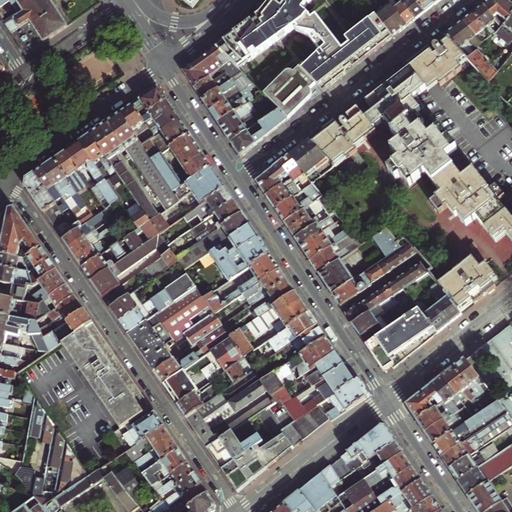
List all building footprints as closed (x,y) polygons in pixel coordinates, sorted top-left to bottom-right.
[(51,0),(0,0),(0,8),(10,2),(19,16),(5,25),(12,35),(26,56),(41,46),(68,27),(56,8),(51,0)] [(272,0),(262,14),(216,47),(231,62),(238,70),(295,28),(301,9),(309,0),(272,0)] [(387,2),(385,0),(372,0),(382,12),(376,17),(393,38),(402,32),(407,27),(387,2)] [(416,20),(398,0),(388,0),(387,2),(407,27),(411,24),(416,20)] [(425,13),(413,0),(398,0),(416,20),(421,17),(425,13)] [(413,0),(425,13),(430,9),(435,5),(430,0),(413,0)] [(502,27),(511,16),(511,5),(508,2),(505,0),(490,0),(485,5),(497,21),(502,27)] [(497,21),(485,5),(479,9),(473,14),(492,36),(496,33),(490,26),(497,21)] [(393,38),(376,17),(346,40),(348,42),(340,47),(314,14),(312,12),(309,15),(301,9),(295,28),(298,30),(296,32),(310,39),(321,53),(306,68),(303,65),(300,69),(317,85),(324,93),(393,38)] [(492,36),(473,14),(467,18),(463,22),(483,44),(492,36)] [(511,16),(502,27),(496,33),(510,45),(511,42),(511,16)] [(483,44),(463,22),(456,27),(476,49),(483,44)] [(476,49),(456,27),(452,30),(445,35),(448,38),(465,58),(467,60),(477,51),(476,49)] [(511,217),(498,200),(505,195),(496,184),(489,190),(473,169),(459,180),(443,160),(457,149),(440,128),(426,139),(418,129),(422,126),(414,115),(420,109),(412,99),(436,81),(440,86),(462,69),(458,64),(465,58),(448,38),(441,43),(445,47),(442,49),(439,45),(437,44),(435,44),(434,44),(433,46),(433,47),(433,48),(437,53),(434,55),(429,48),(418,57),(412,61),(407,65),(409,67),(366,101),(374,111),(366,118),(357,108),(346,117),(351,124),(349,125),(346,121),(345,120),(344,120),(343,120),(341,120),(340,121),(340,122),(339,124),(340,125),(344,130),(342,131),(334,122),(323,131),(325,133),(319,138),(312,143),(327,159),(333,166),(344,157),(346,160),(357,151),(355,149),(375,133),(373,130),(383,123),(399,144),(393,148),(401,159),(387,170),(395,181),(400,177),(409,187),(425,174),(441,194),(430,203),(439,214),(450,206),(466,226),(479,216),(488,227),(485,229),(495,241),(505,233),(511,241),(511,217)] [(231,62),(216,47),(210,52),(204,56),(211,66),(213,64),(216,69),(216,70),(217,72),(223,68),(231,62)] [(498,72),(477,51),(467,60),(489,83),(498,72)] [(211,66),(204,56),(182,71),(189,81),(194,89),(210,77),(217,72),(216,70),(216,69),(213,64),(211,66)] [(210,77),(194,89),(199,96),(202,100),(232,81),(243,74),(238,70),(231,62),(223,68),(226,72),(213,81),(210,77)] [(270,101),(280,111),(289,120),(311,97),(312,96),(312,94),(312,92),(311,91),(317,85),(300,69),(294,75),(293,74),(291,73),(290,72),(288,72),(286,73),(264,95),(270,101)] [(255,86),(243,74),(232,81),(240,93),(249,105),(218,124),(226,137),(229,140),(231,144),(248,133),(241,123),(243,121),(244,122),(247,122),(254,117),(255,115),(254,114),(256,112),(250,104),(255,100),(248,90),(255,86)] [(232,81),(202,100),(207,108),(210,113),(240,93),(232,81)] [(133,106),(141,118),(166,101),(163,96),(158,88),(139,101),(133,106)] [(240,93),(210,113),(215,120),(218,124),(249,105),(240,93)] [(170,107),(166,101),(141,118),(145,124),(148,128),(150,131),(152,130),(151,128),(174,113),(170,107)] [(129,108),(124,111),(120,114),(142,146),(154,138),(150,131),(148,128),(145,124),(141,118),(133,106),(129,108)] [(248,133),(231,144),(238,153),(241,158),(278,129),(289,120),(280,111),(273,115),(248,133)] [(177,117),(174,113),(151,128),(152,130),(150,131),(154,138),(180,121),(177,117)] [(123,132),(127,139),(121,143),(126,151),(167,211),(180,202),(174,194),(166,182),(152,161),(142,146),(120,114),(118,116),(116,117),(123,128),(123,132)] [(121,143),(127,139),(123,132),(123,128),(116,117),(112,120),(107,123),(121,143)] [(186,130),(180,121),(154,138),(142,146),(152,161),(190,136),(186,130)] [(105,125),(101,127),(99,129),(117,156),(118,156),(126,151),(121,143),(107,123),(105,125)] [(114,169),(123,163),(118,156),(117,156),(99,129),(96,131),(93,133),(91,135),(114,169)] [(87,138),(83,141),(79,143),(95,166),(100,162),(110,176),(116,172),(114,169),(91,135),(87,138)] [(198,148),(190,136),(152,161),(166,182),(176,175),(179,174),(175,168),(172,170),(166,161),(172,157),(173,154),(184,170),(204,157),(202,154),(198,148)] [(327,159),(312,143),(310,141),(306,144),(295,152),(289,157),(312,185),(322,177),(315,169),(327,159)] [(111,207),(104,197),(97,187),(105,182),(95,166),(79,143),(76,145),(68,151),(66,152),(88,185),(106,211),(111,207)] [(66,152),(61,156),(55,160),(77,193),(88,185),(66,152)] [(209,164),(204,157),(184,170),(183,171),(186,176),(182,179),(181,177),(178,179),(176,175),(166,182),(174,194),(212,169),(209,164)] [(280,164),(289,176),(292,179),(296,185),(300,190),(302,192),(312,185),(289,157),(285,160),(280,164)] [(75,216),(87,207),(77,193),(55,160),(52,162),(46,166),(42,169),(69,208),(75,216)] [(136,182),(123,163),(114,169),(116,172),(127,188),(136,182)] [(289,176),(280,164),(270,172),(256,183),(260,188),(266,197),(283,185),(280,180),(282,179),(281,176),(282,176),(284,178),(286,178),(289,176)] [(42,169),(39,171),(35,173),(57,205),(60,210),(62,213),(69,208),(42,169)] [(221,182),(212,169),(174,194),(180,202),(180,203),(192,195),(200,207),(225,189),(221,182)] [(44,213),(57,205),(35,173),(30,177),(27,179),(25,187),(44,213)] [(296,185),(292,179),(283,185),(266,197),(270,203),(275,210),(295,197),(293,195),(291,196),(287,191),(296,185)] [(112,192),(105,182),(97,187),(104,197),(112,192)] [(141,191),(136,182),(127,188),(133,196),(141,191)] [(312,185),(302,192),(296,196),(295,197),(275,210),(278,215),(284,223),(318,201),(323,198),(312,185)] [(230,197),(225,189),(200,207),(181,220),(185,226),(200,215),(205,222),(234,202),(230,197)] [(147,199),(141,191),(133,196),(138,203),(139,205),(147,199)] [(119,202),(112,192),(104,197),(111,207),(119,202)] [(153,208),(147,199),(139,205),(145,214),(153,208)] [(315,215),(324,210),(318,201),(284,223),(286,227),(288,230),(313,213),(315,215)] [(239,210),(234,202),(205,222),(192,230),(195,236),(206,229),(204,226),(206,224),(213,233),(242,214),(239,210)] [(138,203),(126,211),(139,230),(142,228),(151,222),(145,214),(139,205),(138,203)] [(44,213),(48,219),(60,210),(57,205),(44,213)] [(159,216),(153,208),(145,214),(151,222),(159,216)] [(40,248),(29,233),(13,209),(8,209),(4,234),(0,253),(0,255),(16,259),(19,246),(22,243),(26,250),(22,253),(24,255),(18,259),(23,260),(40,248)] [(48,219),(52,224),(64,216),(62,213),(60,210),(48,219)] [(295,239),(328,216),(324,210),(315,215),(313,213),(288,230),(291,234),(295,239)] [(337,216),(334,212),(328,216),(295,239),(297,242),(300,247),(333,225),(334,224),(331,219),(337,216)] [(66,245),(69,249),(92,233),(88,227),(90,226),(93,226),(106,217),(103,213),(95,219),(82,227),(80,223),(72,228),(75,232),(63,241),(66,245)] [(80,223),(82,227),(95,219),(91,214),(79,222),(80,223)] [(247,222),(242,214),(213,233),(175,258),(178,262),(184,271),(210,253),(216,249),(250,227),(247,222)] [(52,224),(55,230),(68,221),(64,216),(52,224)] [(159,216),(151,222),(159,235),(169,228),(160,216),(159,216)] [(55,230),(59,235),(72,227),(68,221),(55,230)] [(160,236),(159,235),(151,222),(142,228),(151,242),(160,236)] [(72,254),(76,259),(83,254),(93,247),(117,230),(114,225),(99,235),(96,231),(92,233),(69,249),(72,254)] [(341,242),(352,234),(348,229),(339,235),(333,225),(300,247),(303,252),(310,262),(341,242)] [(59,235),(63,241),(75,232),(72,228),(72,227),(59,235)] [(255,234),(250,227),(216,249),(219,255),(227,250),(229,254),(236,249),(239,252),(259,239),(255,234)] [(79,264),(83,269),(101,256),(106,253),(101,246),(103,244),(106,245),(121,235),(117,230),(93,247),(93,248),(84,255),(83,254),(76,259),(79,264)] [(392,255),(404,247),(385,230),(378,235),(392,255)] [(135,233),(125,240),(134,253),(144,246),(135,233)] [(99,292),(103,299),(121,287),(116,279),(158,250),(163,258),(171,252),(160,236),(151,242),(144,246),(134,253),(115,266),(92,282),(99,292)] [(266,250),(259,239),(239,252),(236,249),(229,254),(227,250),(219,255),(216,249),(210,253),(230,282),(235,279),(270,256),(266,250)] [(341,242),(310,262),(316,271),(319,275),(359,247),(362,246),(357,240),(343,249),(341,246),(343,244),(341,242)] [(121,242),(111,249),(118,260),(126,255),(121,247),(124,246),(121,242)] [(409,244),(404,247),(392,255),(365,274),(371,284),(374,282),(381,277),(388,273),(394,269),(401,264),(407,260),(414,256),(417,253),(409,244)] [(359,247),(319,275),(327,287),(332,296),(354,281),(343,264),(346,263),(347,264),(349,264),(364,254),(359,247)] [(34,269),(48,260),(44,255),(40,248),(23,260),(28,273),(34,269)] [(139,282),(143,287),(146,285),(158,277),(167,270),(178,262),(175,258),(171,252),(163,258),(141,273),(145,278),(139,282)] [(16,259),(0,255),(0,268),(28,274),(28,273),(23,260),(18,259),(16,259)] [(91,280),(92,282),(115,266),(113,264),(112,263),(110,263),(107,265),(101,256),(83,269),(85,273),(91,280)] [(277,266),(270,256),(235,279),(241,288),(227,297),(231,303),(241,297),(280,271),(277,266)] [(452,275),(439,285),(458,311),(471,302),(474,306),(482,299),(495,288),(492,284),(490,282),(495,278),(485,265),(480,269),(472,259),(452,275)] [(42,280),(55,271),(52,265),(48,260),(34,269),(42,280)] [(430,272),(432,270),(424,261),(422,263),(430,272)] [(428,273),(421,263),(417,266),(410,270),(404,274),(398,279),(391,283),(385,288),(378,292),(372,296),(365,301),(358,305),(350,311),(345,314),(352,324),(393,297),(404,290),(416,281),(428,273)] [(28,274),(0,268),(0,283),(13,286),(14,287),(16,278),(28,281),(27,286),(25,285),(24,288),(26,289),(31,288),(33,287),(30,279),(28,274)] [(174,279),(167,270),(158,277),(166,290),(172,286),(169,282),(174,279)] [(38,306),(66,286),(61,279),(55,271),(42,280),(39,282),(37,284),(42,290),(32,297),(38,306)] [(285,279),(280,271),(241,297),(243,300),(246,298),(251,307),(269,295),(288,283),(285,279)] [(354,281),(332,296),(336,300),(340,307),(372,285),(371,284),(365,274),(354,281)] [(166,290),(146,304),(151,310),(156,316),(195,288),(187,275),(172,286),(166,290)] [(30,279),(33,287),(37,284),(39,282),(34,276),(30,279)] [(293,290),(288,283),(269,295),(274,304),(273,305),(272,303),(267,306),(266,304),(254,312),(253,315),(249,318),(247,320),(249,324),(295,293),(293,290)] [(442,302),(435,308),(442,317),(443,316),(450,325),(455,321),(462,315),(458,311),(439,285),(437,283),(431,288),(442,302)] [(143,287),(130,296),(134,302),(139,299),(151,291),(146,285),(143,287)] [(14,287),(13,286),(11,294),(10,301),(24,303),(26,289),(24,288),(14,287)] [(56,309),(74,297),(70,292),(66,286),(38,306),(37,315),(36,323),(51,313),(45,305),(51,301),(56,309)] [(107,304),(111,310),(129,297),(122,286),(121,287),(103,299),(107,304)] [(135,345),(154,373),(174,359),(165,347),(173,341),(182,354),(196,344),(221,326),(214,315),(203,300),(195,288),(156,316),(128,335),(135,345)] [(214,293),(203,300),(214,315),(224,308),(214,293)] [(299,300),(295,293),(249,324),(246,326),(248,328),(253,337),(268,327),(268,322),(277,316),(279,319),(302,304),(299,300)] [(118,320),(119,323),(144,305),(139,299),(134,302),(130,296),(129,297),(111,310),(113,313),(118,320)] [(51,313),(56,320),(78,304),(76,301),(74,297),(56,309),(51,313)] [(398,303),(393,297),(352,324),(360,337),(366,345),(384,333),(381,328),(386,325),(379,316),(398,303)] [(24,303),(10,301),(0,298),(0,316),(11,319),(32,323),(36,324),(36,323),(37,315),(38,306),(29,304),(24,303)] [(415,305),(419,309),(438,334),(443,330),(450,325),(443,316),(442,317),(435,308),(429,312),(422,302),(419,305),(417,303),(415,305)] [(59,329),(66,324),(84,312),(81,309),(78,304),(56,320),(54,321),(59,329)] [(126,332),(128,335),(156,316),(151,310),(146,304),(144,305),(119,323),(122,326),(126,332)] [(306,310),(302,304),(279,319),(271,324),(278,335),(309,314),(306,310)] [(384,333),(366,345),(378,363),(384,372),(391,367),(394,370),(414,353),(438,334),(419,309),(384,333)] [(74,336),(92,324),(88,318),(84,312),(66,324),(74,336)] [(314,322),(309,314),(278,335),(268,341),(276,354),(292,344),(317,326),(314,322)] [(11,319),(0,316),(0,345),(6,346),(9,330),(19,332),(20,325),(10,324),(11,319)] [(46,355),(51,352),(44,339),(36,324),(32,323),(29,337),(32,337),(40,354),(46,355)] [(119,431),(125,426),(150,409),(118,363),(92,324),(74,336),(61,345),(119,431)] [(42,329),(46,338),(53,333),(48,326),(42,329)] [(159,380),(163,386),(184,371),(211,353),(230,339),(229,337),(221,326),(196,344),(201,350),(184,362),(183,360),(177,364),(174,359),(154,373),(159,380)] [(323,335),(317,326),(292,344),(298,353),(296,355),(298,357),(326,339),(323,335)] [(225,373),(226,373),(245,360),(244,357),(249,354),(254,351),(240,330),(229,337),(230,339),(211,353),(225,373)] [(53,333),(46,338),(44,339),(51,352),(61,346),(57,339),(54,333),(53,333)] [(333,349),(326,339),(298,357),(286,365),(296,380),(316,367),(336,354),(333,349)] [(6,346),(0,345),(0,358),(11,360),(25,363),(28,350),(6,346)] [(245,360),(252,370),(257,367),(249,354),(244,357),(245,360)] [(341,362),(336,354),(316,367),(318,370),(307,378),(313,387),(318,384),(344,366),(341,362)] [(11,360),(0,358),(0,372),(8,374),(11,360)] [(479,389),(485,385),(477,375),(465,359),(459,363),(453,368),(477,398),(479,400),(484,396),(479,389)] [(226,373),(235,385),(253,372),(252,370),(245,360),(226,373)] [(211,383),(221,376),(212,364),(202,371),(211,383)] [(207,450),(233,433),(280,400),(276,394),(285,388),(296,380),(286,365),(261,382),(253,372),(235,385),(220,395),(186,419),(197,435),(207,450)] [(351,377),(344,366),(318,384),(320,388),(317,390),(321,395),(313,401),(314,402),(302,409),(295,399),(293,400),(284,406),(295,423),(298,420),(305,416),(310,413),(315,409),(320,406),(322,404),(328,401),(329,400),(355,383),(351,377)] [(477,398),(453,368),(448,373),(442,377),(462,403),(465,401),(463,399),(467,396),(472,403),(477,398)] [(177,407),(196,393),(198,392),(184,371),(163,386),(172,399),(177,407)] [(8,374),(0,372),(0,387),(5,388),(6,381),(16,383),(17,376),(8,374)] [(462,403),(442,377),(437,381),(431,386),(444,403),(453,414),(454,416),(460,412),(453,404),(456,402),(459,406),(462,403)] [(363,395),(355,383),(329,400),(335,409),(326,415),(329,420),(331,423),(366,399),(363,395)] [(413,415),(416,420),(444,403),(431,386),(418,396),(406,406),(413,415)] [(5,388),(0,387),(0,401),(7,403),(8,396),(9,396),(11,389),(5,388)] [(184,416),(186,419),(220,395),(214,387),(206,393),(208,395),(201,400),(196,393),(177,407),(179,410),(184,416)] [(285,388),(276,394),(280,400),(284,406),(293,400),(285,388)] [(36,400),(32,393),(26,392),(23,406),(34,408),(36,400)] [(511,395),(501,404),(507,413),(511,418),(511,395)] [(36,400),(34,408),(28,439),(38,443),(40,446),(49,448),(45,466),(41,465),(38,481),(35,480),(32,498),(35,500),(44,509),(52,504),(42,502),(43,496),(54,497),(58,500),(78,486),(90,478),(36,400)] [(7,403),(0,401),(0,409),(10,410),(11,404),(7,403)] [(466,423),(462,426),(433,445),(439,454),(441,458),(507,413),(501,404),(498,401),(474,418),(466,423)] [(422,429),(425,433),(453,414),(444,403),(416,420),(422,429)] [(326,415),(320,406),(315,409),(325,423),(329,420),(326,415)] [(124,437),(133,449),(163,429),(157,419),(150,409),(125,426),(130,433),(124,437)] [(320,427),(325,423),(315,409),(310,413),(320,427)] [(455,417),(462,426),(466,423),(474,418),(467,409),(455,417)] [(315,431),(320,427),(310,413),(305,416),(315,431)] [(511,426),(511,418),(507,413),(441,458),(446,466),(449,470),(490,442),(506,430),(511,426)] [(431,442),(433,445),(462,426),(455,417),(454,416),(453,414),(425,433),(431,442)] [(0,415),(0,430),(5,431),(8,418),(0,415)] [(309,436),(315,431),(305,416),(298,420),(309,436)] [(302,442),(309,436),(298,420),(295,423),(291,425),(302,442)] [(293,448),(302,442),(291,425),(282,431),(284,435),(293,448)] [(329,469),(321,474),(331,488),(340,482),(362,467),(396,444),(392,438),(386,428),(380,427),(366,439),(329,469)] [(134,464),(170,439),(167,434),(163,429),(133,449),(126,454),(134,464)] [(216,462),(222,471),(242,458),(253,451),(266,471),(275,464),(293,448),(284,435),(260,451),(258,447),(264,443),(259,436),(243,448),(233,433),(207,450),(216,462)] [(155,466),(178,451),(174,445),(170,439),(134,464),(142,474),(148,471),(144,465),(152,460),(155,466)] [(490,442),(449,470),(456,480),(458,483),(499,455),(490,442)] [(372,476),(403,455),(401,450),(396,444),(362,467),(364,470),(367,468),(372,476)] [(511,445),(499,455),(458,483),(464,492),(467,496),(489,482),(511,466),(511,445)] [(167,477),(187,464),(183,458),(178,451),(155,466),(148,471),(142,474),(152,487),(159,483),(153,475),(162,470),(167,477)] [(237,494),(266,471),(253,451),(242,458),(222,471),(225,476),(237,494)] [(394,481),(412,468),(409,463),(403,455),(372,476),(347,493),(338,499),(346,511),(376,511),(382,508),(374,494),(378,491),(394,481)] [(173,488),(194,474),(193,472),(189,467),(187,464),(167,477),(159,483),(152,487),(160,497),(173,488)] [(391,502),(421,482),(418,476),(412,468),(394,481),(399,489),(397,491),(392,491),(381,499),(379,497),(381,496),(378,491),(374,494),(382,508),(391,502)] [(26,496),(32,498),(35,480),(36,473),(23,470),(18,476),(25,481),(26,496)] [(126,491),(130,496),(140,489),(126,471),(116,478),(126,491)] [(78,486),(83,495),(94,488),(104,481),(99,472),(90,478),(78,486)] [(113,474),(104,481),(111,489),(118,498),(126,491),(116,478),(113,474)] [(168,507),(201,485),(198,480),(194,474),(173,488),(176,493),(164,502),(165,502),(168,507)] [(331,488),(321,474),(312,482),(299,492),(314,511),(346,511),(338,499),(331,488)] [(347,493),(340,482),(331,488),(338,499),(347,493)] [(402,511),(404,507),(428,491),(425,487),(421,482),(391,502),(396,511),(402,511)] [(489,482),(467,496),(472,505),(477,511),(486,511),(502,502),(489,482)] [(172,511),(182,511),(208,495),(204,489),(201,485),(168,507),(172,511)] [(58,500),(63,508),(73,501),(83,495),(78,486),(58,500)] [(126,491),(118,498),(125,506),(129,511),(135,511),(140,508),(130,496),(126,491)] [(412,511),(433,499),(430,495),(428,491),(404,507),(402,511),(412,511)] [(314,511),(299,492),(292,498),(284,505),(289,511),(314,511)] [(208,495),(182,511),(214,511),(215,511),(216,506),(212,501),(208,495)] [(502,502),(486,511),(511,511),(511,505),(507,498),(502,502)] [(441,511),(439,507),(433,499),(412,511),(441,511)] [(46,511),(44,509),(35,500),(16,511),(46,511)] [(62,511),(63,508),(58,500),(52,504),(44,509),(46,511),(62,511)] [(150,511),(151,511),(150,511),(172,511),(168,507),(165,502),(152,511),(150,511)] [(382,508),(384,511),(396,511),(391,502),(382,508)]
